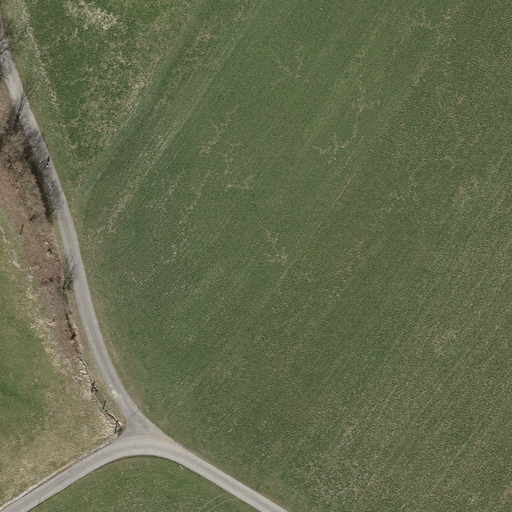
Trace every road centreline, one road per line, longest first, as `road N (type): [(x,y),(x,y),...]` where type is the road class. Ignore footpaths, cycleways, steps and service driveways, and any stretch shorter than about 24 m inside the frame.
road 1 (track): [(139,440),(101,367),(50,171),(0,38)]
road 2 (track): [(273,511),(139,440),(20,511)]
